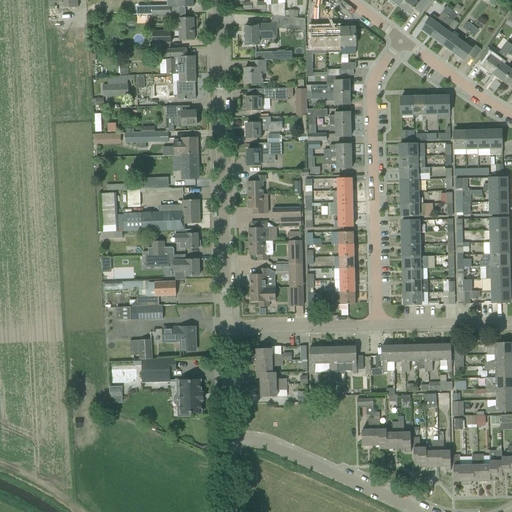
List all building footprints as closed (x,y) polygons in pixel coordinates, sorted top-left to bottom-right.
[(48,0),(49,10),(78,8),(77,0),(48,0)] [(270,0),(263,0),(264,2),(258,2),(258,3),(257,3),(257,10),(266,9),(266,5),(271,5),(270,0)] [(270,0),(271,5),(271,15),(272,15),(271,16),(284,17),(285,17),(285,4),(278,4),(278,0),(270,0)] [(404,0),(400,7),(411,15),(414,10),(421,14),(430,1),(428,0),(404,0)] [(494,0),(491,0),(488,5),(494,9),(498,3),(498,2),(494,0)] [(440,27),(432,38),(443,46),(451,34),(446,31),(463,8),(458,4),(453,11),(452,11),(448,17),(440,27)] [(447,7),(442,13),(448,17),(452,11),(447,7)] [(291,18),(298,18),(298,12),(299,11),(289,10),(288,18),(291,18)] [(295,30),(305,31),(305,19),(298,18),(291,18),(288,18),(285,17),(284,17),(283,29),(295,30)] [(179,32),(179,41),(184,41),(194,40),(194,18),(184,18),(178,19),(178,32),(179,32)] [(421,31),(432,38),(440,27),(430,19),(421,31)] [(463,28),(468,32),(473,26),(467,22),(463,28)] [(245,35),(243,35),(243,44),(246,44),(246,45),(259,45),(259,39),(277,39),(276,24),(258,25),(258,26),(245,26),(245,32),(245,35)] [(468,32),(474,36),(479,30),(473,26),(468,32)] [(345,46),(345,54),(356,54),(355,28),(340,29),(341,47),(345,46)] [(311,29),(312,47),(326,47),(326,29),(311,29)] [(326,29),(326,47),(341,47),(340,29),(326,29)] [(153,31),(153,44),(170,43),(170,31),(153,31)] [(443,46),(453,53),(461,42),(451,34),(443,46)] [(453,53),(464,61),(472,50),(461,42),(453,53)] [(482,67),(493,75),(511,48),(511,47),(507,44),(498,56),(487,48),(479,60),(484,64),(482,67)] [(511,48),(493,75),(503,82),(511,71),(507,67),(511,60),(511,48)] [(166,60),(166,75),(195,74),(195,57),(186,57),(186,49),(160,50),(160,58),(173,57),(173,59),(166,60)] [(285,51),(277,51),(278,52),(271,52),(271,61),(292,60),(291,52),(285,52),(285,51)] [(245,76),(243,76),(244,82),(245,82),(245,84),(255,84),(263,84),(262,74),(266,74),(266,61),(260,61),(250,61),(251,69),(245,69),(245,76)] [(128,65),(120,65),(120,75),(128,75),(128,65)] [(503,82),(511,88),(511,71),(503,82)] [(179,82),(177,82),(177,96),(177,101),(195,100),(195,82),(196,82),(195,74),(179,74),(179,82)] [(111,85),(103,86),(103,97),(128,96),(127,80),(127,76),(120,76),(111,76),(111,77),(111,85)] [(314,86),(311,86),(311,94),(350,93),(349,81),(339,81),(335,82),(335,84),(329,84),(329,86),(327,86),(314,86)] [(154,87),(154,97),(169,96),(168,86),(154,87)] [(245,97),(246,112),(263,111),(263,100),(272,99),(272,100),(288,100),(288,88),(251,90),(251,97),(245,97)] [(306,91),(297,91),(297,106),(307,106),(307,100),(306,94),(306,91)] [(335,102),(336,105),(350,105),(350,93),(311,94),(306,94),(307,100),(324,100),(324,102),(335,102)] [(413,98),(413,115),(425,115),(425,97),(413,98)] [(425,97),(425,115),(437,114),(437,97),(425,97)] [(437,97),(437,114),(450,114),(449,97),(437,97)] [(401,98),(401,116),(413,115),(413,98),(401,98)] [(173,118),(174,126),(197,125),(199,124),(199,118),(196,117),(196,112),(182,112),(182,113),(178,113),(177,107),(165,107),(166,118),(173,118)] [(308,110),(308,126),(316,126),(316,117),(327,117),(327,110),(308,110)] [(329,116),(329,125),(336,125),(350,125),(350,113),(336,113),(336,116),(329,116)] [(246,124),(247,138),(260,138),(260,131),(268,130),(268,132),(282,132),(282,122),(270,123),(270,117),(259,118),(259,124),(246,124)] [(116,124),(107,124),(108,133),(116,132),(116,124)] [(336,125),(336,137),(351,137),(350,125),(336,125)] [(308,126),(308,142),(320,142),(320,141),(327,141),(327,133),(316,134),(316,126),(308,126)] [(402,131),(402,142),(414,141),(414,131),(402,131)] [(478,150),(490,150),(489,131),(477,132),(478,150)] [(489,131),(490,156),(490,155),(502,155),(502,131),(489,131)] [(139,143),(139,148),(146,148),(146,143),(168,142),(168,132),(155,132),(143,132),(125,133),(125,143),(139,143)] [(453,132),(454,150),(466,150),(466,132),(453,132)] [(478,150),(477,132),(466,132),(466,150),(478,150)] [(94,145),(94,144),(110,144),(110,134),(94,135),(94,145)] [(175,140),(175,156),(181,156),(198,156),(197,138),(181,139),(181,140),(175,140)] [(308,142),(308,157),(313,157),(313,149),(320,149),(320,142),(308,142)] [(257,150),(247,150),(247,166),(257,166),(261,166),(260,158),(260,156),(282,156),(282,144),(282,143),(269,143),(269,144),(259,144),(259,150),(257,150)] [(400,145),(400,157),(417,157),(425,156),(424,144),(400,145)] [(324,150),(324,157),(351,157),(351,145),(330,145),(330,150),(324,150)] [(198,179),(198,156),(181,156),(182,180),(198,179)] [(337,165),(337,169),(351,169),(351,157),(324,157),(324,165),(337,165)] [(400,157),(400,169),(430,168),(418,168),(417,157),(400,157)] [(491,165),(491,175),(503,175),(503,165),(491,165)] [(400,169),(400,181),(418,181),(418,174),(430,174),(430,168),(400,169)] [(248,182),(248,196),(263,195),(263,183),(265,182),(265,176),(256,176),(256,182),(248,182)] [(137,190),(169,188),(168,178),(136,179),(137,190)] [(483,185),(484,191),(490,191),(507,190),(507,178),(489,179),(489,185),(483,185)] [(337,179),(338,192),(352,191),(352,179),(337,179)] [(456,179),(456,192),(462,192),(462,191),(465,191),(465,192),(467,191),(467,179),(456,179)] [(400,181),(401,193),(418,193),(418,181),(400,181)] [(128,191),(129,207),(140,207),(140,190),(128,191)] [(484,202),(484,203),(507,202),(507,190),(490,191),(490,202),(484,202)] [(329,203),(329,204),(352,203),(352,191),(338,192),(333,192),(333,203),(329,203)] [(102,194),(103,233),(116,232),(115,193),(102,194)] [(401,193),(401,205),(418,205),(418,193),(401,193)] [(253,215),(257,215),(268,214),(267,195),(263,195),(248,196),(248,209),(252,209),(253,215)] [(162,212),(141,213),(141,214),(142,231),(175,230),(179,230),(185,230),(184,224),(190,224),(200,224),(199,200),(189,201),(183,201),(183,211),(162,212)] [(484,203),(484,215),(507,215),(507,202),(484,203)] [(338,215),(353,215),(352,203),(329,204),(329,215),(338,215)] [(401,205),(401,217),(426,217),(425,205),(418,205),(401,205)] [(281,218),(301,217),(301,208),(273,209),(273,218),(281,218)] [(334,221),(334,228),(353,227),(353,215),(338,215),(339,221),(334,221)] [(281,218),(281,228),(301,227),(301,217),(281,218)] [(489,219),(489,231),(508,231),(508,218),(497,219),(489,219)] [(456,220),(457,232),(462,232),(468,232),(468,225),(462,226),(462,220),(456,220)] [(401,221),(402,234),(419,233),(419,221),(401,221)] [(251,229),(249,229),(249,242),(251,242),(264,242),(270,242),(269,228),(267,228),(266,223),(257,223),(251,223),(251,229)] [(193,235),(193,230),(185,230),(179,230),(175,230),(176,243),(180,243),(180,249),(186,249),(198,249),(198,248),(200,248),(200,242),(198,242),(198,234),(193,235)] [(508,243),(508,231),(489,231),(490,243),(508,243)] [(301,232),(289,233),(289,241),(301,241),(301,232)] [(339,233),(339,245),(353,245),(353,232),(343,233),(339,233)] [(448,243),(448,244),(454,244),(453,232),(447,232),(448,239),(442,239),(442,243),(448,243)] [(457,232),(457,244),(469,244),(469,243),(476,243),(476,234),(462,235),(462,232),(457,232)] [(306,233),(307,246),(318,245),(318,239),(313,239),(313,233),(306,233)] [(402,234),(402,246),(420,245),(419,233),(402,234)] [(288,241),(289,264),(295,264),(303,264),(303,252),(302,241),(301,241),(289,241),(288,241)] [(258,256),(258,261),(267,261),(267,255),(264,255),(264,242),(249,242),(250,256),(258,256)] [(490,243),(490,255),(509,255),(508,243),(490,243)] [(457,244),(458,256),(463,256),(463,252),(469,252),(469,244),(457,244)] [(339,245),(339,257),(354,257),(353,245),(339,245)] [(402,246),(402,257),(420,257),(420,245),(402,246)] [(148,256),(169,256),(168,248),(148,249),(148,252),(143,252),(143,257),(146,256),(148,256)] [(486,268),(509,267),(509,255),(490,255),(490,261),(480,262),(480,267),(486,267),(486,268)] [(146,261),(144,264),(147,266),(147,268),(169,267),(169,265),(169,256),(148,256),(146,256),(146,261)] [(334,257),(334,269),(340,269),(354,269),(354,257),(339,257),(334,257)] [(402,257),(403,270),(420,269),(428,269),(428,257),(420,257),(402,257)] [(186,260),(174,261),(175,265),(175,267),(175,271),(175,281),(186,280),(186,276),(199,276),(199,260),(189,260),(186,260)] [(289,265),(276,265),(276,273),(289,272),(289,288),(294,288),(303,288),(304,288),(303,264),(295,264),(289,264),(289,265)] [(486,272),(486,279),(509,279),(509,267),(486,268),(486,272)] [(250,275),(251,289),(268,288),(268,269),(259,269),(259,275),(250,275)] [(335,281),(354,281),(354,269),(340,269),(340,281),(335,281)] [(403,270),(403,282),(420,281),(420,269),(403,270)] [(492,280),(492,291),(510,291),(509,279),(486,279),(486,280),(492,280)] [(149,281),(122,282),(122,290),(134,290),(134,288),(139,288),(139,290),(139,297),(147,296),(148,307),(159,306),(159,297),(176,296),(176,282),(149,283),(149,281)] [(335,281),(335,293),(354,292),(354,281),(335,281)] [(420,281),(403,282),(403,294),(421,293),(428,293),(427,281),(420,281)] [(260,308),(269,308),(269,302),(275,302),(275,288),(268,288),(251,289),(251,302),(259,302),(260,308)] [(288,288),(288,307),(303,307),(303,288),(294,288),(289,288),(288,288)] [(492,294),(492,304),(510,303),(510,291),(492,291),(492,294)] [(332,293),(332,305),(355,305),(354,292),(335,293),(332,293)] [(444,292),(444,305),(455,305),(455,292),(449,292),(444,292)] [(459,295),(459,305),(470,305),(470,299),(476,299),(476,292),(464,292),(459,292),(459,295)] [(308,293),(308,306),(321,306),(321,293),(313,293),(308,293)] [(403,294),(404,306),(421,305),(421,293),(403,294)] [(115,308),(115,321),(121,320),(131,320),(163,319),(162,306),(159,306),(148,307),(121,308),(115,308)] [(181,343),(181,352),(196,351),(195,327),(162,329),(163,338),(163,344),(181,343)] [(139,356),(139,360),(152,359),(151,355),(150,340),(131,341),(132,356),(139,356)] [(487,348),(487,355),(494,355),(511,355),(511,343),(484,344),(485,348),(487,348)] [(454,344),(454,356),(463,356),(463,344),(454,344)] [(416,345),(405,346),(405,372),(406,372),(409,372),(409,362),(417,362),(416,345)] [(424,369),(424,371),(428,371),(428,345),(416,345),(417,362),(417,369),(424,369)] [(428,345),(428,371),(432,371),(432,362),(439,361),(439,345),(428,345)] [(447,361),(447,371),(451,371),(451,345),(439,345),(439,361),(447,361)] [(382,369),(382,372),(386,372),(386,363),(394,363),(393,346),(382,346),(382,356),(375,356),(376,369),(382,369)] [(401,362),(401,372),(405,372),(405,346),(393,346),(394,363),(401,362)] [(344,374),(344,347),(333,348),(333,374),(344,374)] [(352,372),(352,373),(357,373),(363,373),(363,370),(363,356),(356,356),(356,347),(344,347),(345,364),(345,372),(352,372)] [(310,348),(310,374),(314,374),(314,365),(321,365),(321,348),(310,348)] [(329,364),(329,374),(333,374),(333,348),(321,348),(321,365),(329,364)] [(256,355),(256,362),(282,361),(282,355),(272,355),(272,349),(252,350),(252,355),(256,355)] [(283,353),(283,362),(292,361),(292,353),(283,353)] [(494,355),(495,367),(511,366),(511,355),(494,355)] [(454,356),(455,368),(464,368),(463,356),(454,356)] [(142,366),(143,380),(170,379),(169,370),(175,370),(175,359),(142,360),(142,361),(142,366)] [(298,360),(298,369),(307,369),(307,361),(301,361),(301,360),(298,360)] [(256,362),(256,374),(276,373),(273,373),(273,367),(283,367),(282,361),(256,362)] [(495,371),(495,378),(511,378),(511,366),(485,367),(485,371),(495,371)] [(260,379),(260,386),(287,385),(286,379),(277,380),(276,373),(256,374),(257,379),(260,379)] [(440,382),(440,391),(441,391),(441,390),(452,390),(452,382),(446,382),(446,377),(440,377),(440,382)] [(495,378),(485,379),(486,390),(511,389),(511,385),(511,378),(495,378)] [(182,406),(178,406),(178,417),(189,416),(189,414),(201,414),(200,381),(181,381),(182,406)] [(466,381),(455,382),(455,390),(456,390),(466,389),(466,381)] [(429,385),(429,391),(440,391),(440,382),(429,383),(429,385)] [(260,386),(261,398),(277,397),(277,391),(287,391),(287,385),(260,386)] [(322,387),(322,394),(331,393),(331,385),(323,386),(323,387),(322,387)] [(114,397),(114,403),(122,403),(122,387),(111,386),(110,397),(114,397)] [(495,394),(496,401),(511,400),(511,389),(486,390),(486,394),(495,394)] [(298,392),(298,403),(308,403),(308,392),(298,392)] [(449,395),(438,395),(438,406),(450,406),(449,395)] [(511,400),(496,401),(496,413),(511,412),(511,400)] [(452,417),(463,416),(463,402),(460,402),(454,402),(453,402),(452,402),(452,417)] [(381,446),(381,450),(387,449),(386,433),(386,430),(379,430),(379,413),(374,413),(374,416),(374,420),(375,446),(381,446)] [(511,415),(501,416),(501,424),(511,423),(511,415)] [(467,416),(467,428),(477,428),(477,426),(476,416),(467,416)] [(476,416),(477,426),(486,426),(485,416),(484,416),(477,416),(476,416)] [(496,417),(491,417),(492,425),(500,425),(500,417),(496,417)] [(455,419),(455,430),(463,430),(463,425),(465,425),(465,420),(463,420),(463,419),(455,419)] [(375,446),(374,420),(368,420),(368,430),(362,430),(362,446),(375,446)] [(386,433),(387,449),(399,449),(398,423),(392,423),(392,433),(386,433)] [(405,449),(406,453),(411,452),(410,433),(404,433),(403,423),(398,423),(399,449),(405,449)] [(445,467),(445,471),(451,471),(450,451),(443,451),(443,441),(443,436),(439,436),(439,441),(438,441),(438,467),(445,467)] [(421,464),(421,468),(426,468),(426,451),(426,448),(419,448),(419,438),(413,438),(414,464),(421,464)] [(426,451),(426,468),(438,467),(438,441),(432,441),(432,451),(426,451)] [(501,451),(502,477),(507,477),(507,474),(511,473),(511,447),(508,448),(508,458),(502,458),(502,451),(501,451)] [(490,461),(490,481),(495,481),(495,477),(502,477),(501,451),(496,451),(496,461),(490,461)] [(466,458),(466,485),(471,485),(471,482),(478,482),(477,455),(472,456),(472,458),(466,458)] [(477,455),(478,482),(490,481),(490,461),(489,461),(490,465),(483,465),(483,455),(477,455)] [(461,482),(461,485),(466,485),(466,458),(459,458),(459,456),(453,456),(454,482),(461,482)]
